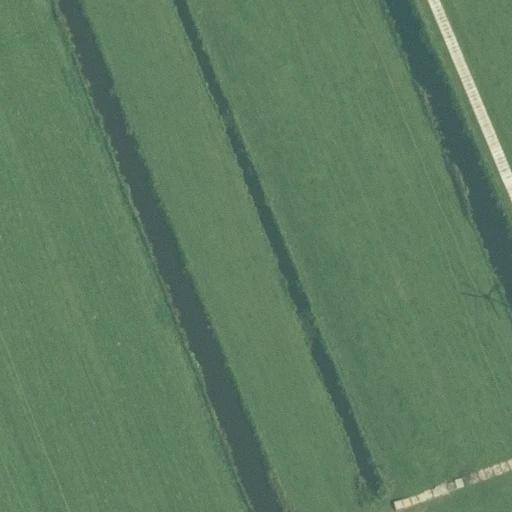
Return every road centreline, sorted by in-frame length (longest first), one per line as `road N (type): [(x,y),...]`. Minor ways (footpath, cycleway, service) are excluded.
road 1 (track): [(432,0),(511,186)]
road 2 (track): [(511,465),(399,510)]
